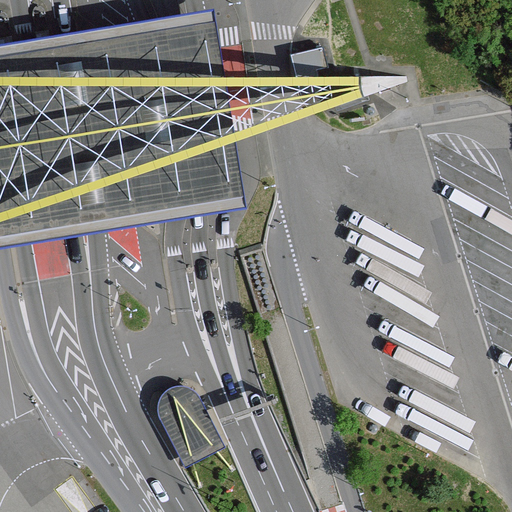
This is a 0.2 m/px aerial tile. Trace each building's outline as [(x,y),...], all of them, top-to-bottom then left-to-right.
[(0,247),(2,247),(22,244),(75,236),(97,232),(107,231),(177,219),(202,216),(228,211),(246,208),(213,11),(198,14),(171,18),(145,23),(133,25),(67,35),(49,38),(37,40),(29,42),(13,44),(1,46),(0,46),(0,247)] [(36,33),(37,40),(49,38),(48,31),(36,33)] [(12,36),(0,37),(0,40),(1,46),(13,44),(12,36)] [(247,43),(234,45),(241,84),(253,82),(247,43)] [(407,77),(330,78),(335,105),(407,81),(407,77)] [(165,417),(184,456),(219,439),(199,400),(165,417)]
